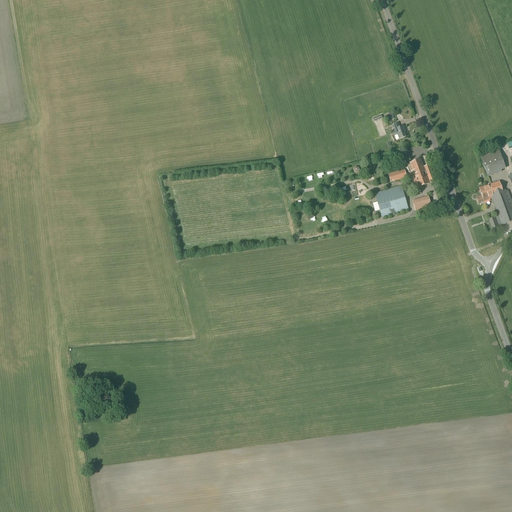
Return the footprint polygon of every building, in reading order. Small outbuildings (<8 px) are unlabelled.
[(400,127),(398,123),(393,125),(397,135),(395,136),(396,140),(406,137),(403,131),(405,130),(404,126),(400,127)] [(487,177),(506,171),(498,147),(479,154),(487,177)] [(423,167),(421,160),(410,164),(411,168),(412,171),(410,172),(416,188),(429,184),(436,181),(430,165),(423,167)] [(391,183),(407,178),(404,170),(388,175),(391,183)] [(503,192),(499,182),(479,189),(482,196),(476,198),(478,204),(492,199),(502,226),(511,221),(511,203),(507,191),(503,192)] [(382,218),(408,210),(401,186),(375,194),(382,218)] [(492,229),(498,227),(495,217),(488,220),(492,229)]
